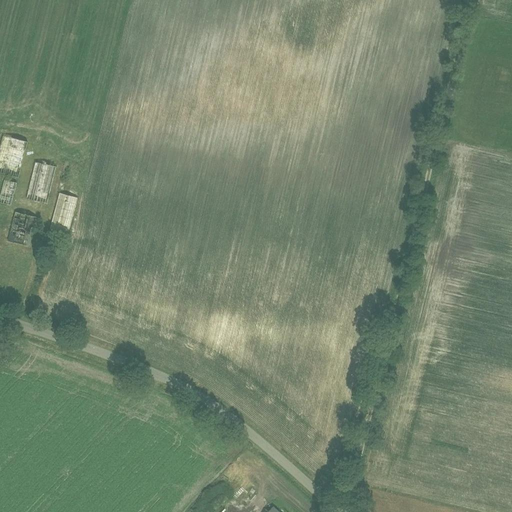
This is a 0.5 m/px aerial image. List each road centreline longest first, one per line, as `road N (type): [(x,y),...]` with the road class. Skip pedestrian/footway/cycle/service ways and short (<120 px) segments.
road 1 (track): [(467,0),(343,511)]
road 2 (unclassified): [(340,511),(202,399),(120,360),(0,319)]
